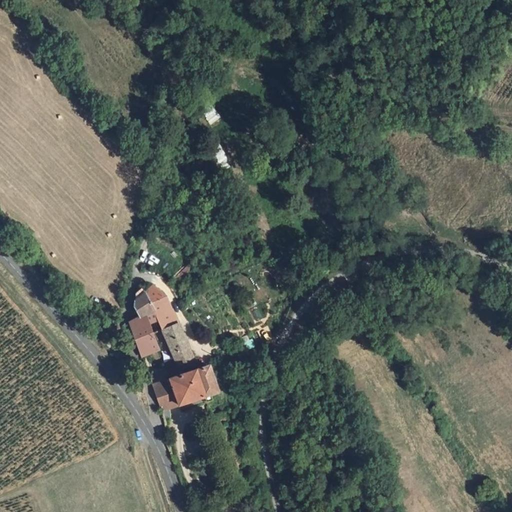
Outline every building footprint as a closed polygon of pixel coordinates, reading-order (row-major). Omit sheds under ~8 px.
[(165,323),(168,330),(185,323),(172,295),(158,284),(151,290),(160,311),(152,315),(157,326),(165,323)] [(160,311),(151,290),(140,299),(147,316),(152,315),(160,311)] [(160,333),(157,326),(152,315),(147,316),(136,321),(149,357),(166,350),(160,333)] [(201,359),(185,323),(168,330),(185,367),(201,359)] [(196,366),(198,372),(205,370),(202,363),(196,366)] [(225,393),(215,366),(205,370),(198,372),(159,386),(168,412),(179,409),(212,398),(225,393)]
